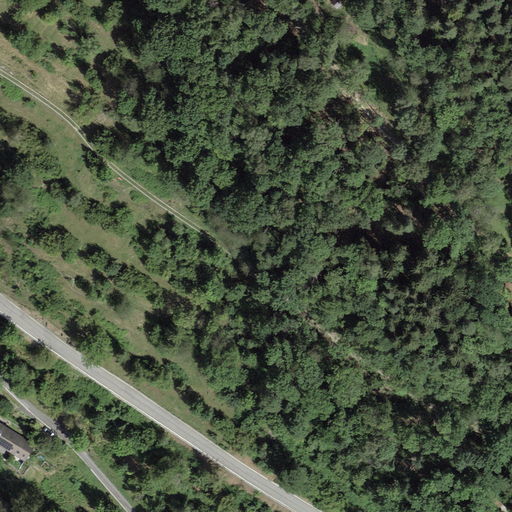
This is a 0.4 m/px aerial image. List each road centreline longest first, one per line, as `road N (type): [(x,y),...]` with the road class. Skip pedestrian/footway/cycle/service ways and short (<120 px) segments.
road 1 (track): [(0,75),(74,121),(153,196),(385,375),(511,447)]
road 2 (tertiary): [(314,511),(0,301)]
road 3 (track): [(323,0),(390,76),(415,162),(477,234),(511,257)]
road 4 (tertiary): [(132,511),(0,380)]
